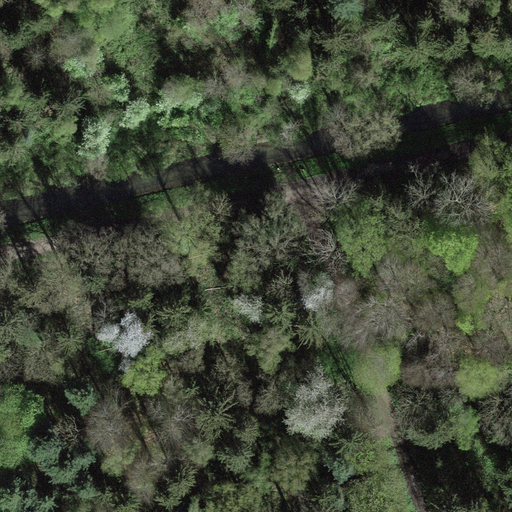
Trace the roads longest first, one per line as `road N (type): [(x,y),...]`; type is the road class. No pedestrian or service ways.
road 1 (track): [(0,265),(511,142)]
road 2 (track): [(506,511),(441,158)]
